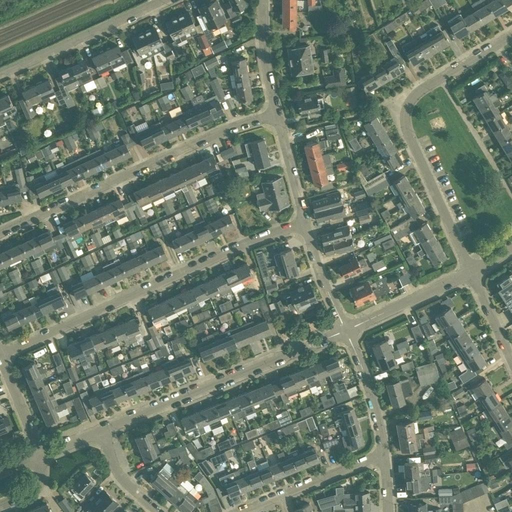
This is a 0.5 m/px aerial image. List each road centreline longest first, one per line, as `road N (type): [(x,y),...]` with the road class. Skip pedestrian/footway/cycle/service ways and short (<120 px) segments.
road 1 (residential): [(0,354),(303,225)]
road 2 (residential): [(472,272),(408,138),(405,108),(414,94),(511,36)]
road 3 (residential): [(0,231),(228,128),(274,117)]
road 4 (residential): [(102,431),(344,330)]
road 5 (residential): [(0,71),(160,0)]
road 6 (residential): [(384,456),(244,511)]
road 7 (residential): [(344,330),(472,272)]
road 8 (residential): [(384,456),(344,330)]
